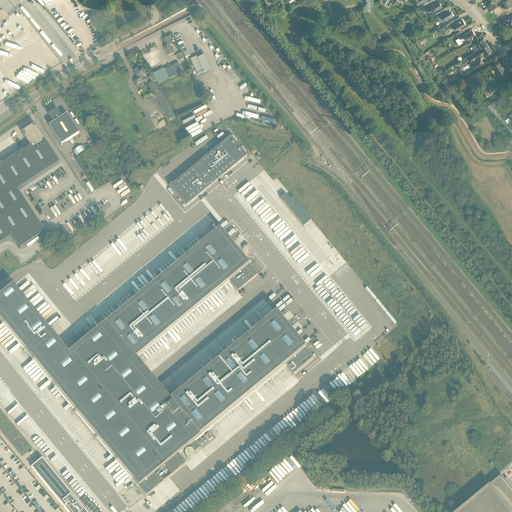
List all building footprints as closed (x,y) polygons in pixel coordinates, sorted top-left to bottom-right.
[(0,21),(16,10),(10,2),(9,2),(7,0),(0,5),(0,21)] [(425,7),(423,8),(426,13),(428,11),(431,9),(433,12),(437,9),(441,7),(439,4),(440,4),(437,0),(436,0),(435,0),(429,0),(424,4),(425,6),(425,7)] [(511,6),(511,0),(505,0),(503,2),(507,9),(511,6)] [(435,13),(438,19),(440,22),(442,21),(442,22),(446,20),(445,19),(448,18),(449,18),(454,15),(452,11),(451,11),(447,6),(448,5),(435,13)] [(335,20),(336,22),(350,13),(348,10),(335,20)] [(456,22),(455,19),(439,29),(441,33),(444,31),(445,32),(450,29),(449,28),(451,27),(452,28),(453,27),(455,26),(457,29),(466,24),(462,18),(456,22)] [(459,38),(455,40),(459,45),(467,40),(471,37),(476,35),(472,29),(467,32),(467,30),(468,29),(467,27),(462,29),(456,33),(459,38)] [(172,36),(164,40),(167,47),(165,48),(168,56),(175,53),(174,50),(176,49),(173,41),(174,41),(172,36)] [(477,41),(473,44),(477,50),(481,48),(488,43),(483,37),(479,40),(477,41)] [(477,50),(467,56),(470,60),(470,61),(484,53),(485,54),(486,54),(487,55),(488,53),(489,53),(488,52),(492,50),(488,43),(481,48),(477,50)] [(190,61),(196,74),(203,71),(204,73),(211,70),(205,56),(198,59),(197,57),(194,58),(195,59),(190,61)] [(467,56),(461,60),(463,64),(470,60),(467,56)] [(472,63),(475,68),(483,63),(481,58),(472,63)] [(492,65),(498,75),(505,70),(499,61),(492,65)] [(169,120),(176,116),(159,85),(183,72),(178,62),(149,77),(152,83),(149,84),(169,120)] [(22,85),(26,86),(36,80),(37,78),(38,78),(48,72),(49,69),(51,70),(52,66),(41,63),(40,65),(37,64),(36,65),(33,67),(33,68),(31,67),(30,69),(26,72),(25,72),(21,74),(21,76),(18,77),(16,82),(17,83),(16,85),(21,87),(22,85)] [(144,68),(135,71),(138,79),(135,80),(137,85),(148,80),(150,83),(151,83),(144,68)] [(505,70),(498,75),(504,84),(511,79),(505,70)] [(482,89),(485,94),(486,96),(499,88),(498,86),(498,85),(497,85),(500,83),(498,79),(482,89)] [(491,106),(487,108),(493,115),(493,114),(496,112),(491,106)] [(61,146),(79,134),(67,115),(62,118),(57,110),(48,115),(54,123),(49,126),(61,146)] [(25,131),(27,132),(23,135),(32,150),(0,171),(0,243),(11,236),(20,249),(45,232),(18,190),(60,163),(34,125),(25,131)] [(231,137),(170,187),(170,188),(178,197),(184,204),(186,207),(247,157),(231,138),(231,137)] [(77,156),(86,151),(83,145),(74,151),(77,156)] [(285,195),(280,199),(281,200),(286,207),(304,227),(311,221),(294,199),(293,199),(290,201),(285,195)] [(62,285),(73,299),(174,220),(162,205),(91,261),(92,262),(62,285)] [(0,297),(0,320),(97,438),(146,497),(186,465),(178,455),(187,448),(188,450),(189,449),(190,449),(191,449),(191,450),(192,450),(193,451),(194,452),(200,448),(195,442),(195,441),(286,366),(287,368),(293,376),(294,375),(312,360),(313,359),(276,314),(171,401),(136,360),(136,359),(229,282),(237,291),(238,291),(257,275),(220,230),(162,277),(69,354),(13,286),(12,287),(0,297)] [(31,254),(23,261),(25,264),(33,256),(31,254)] [(355,381),(368,370),(366,368),(365,369),(364,368),(366,367),(364,364),(361,367),(359,366),(353,372),(355,374),(351,377),(355,381)] [(42,460),(31,468),(32,469),(36,474),(67,511),(85,511),(45,462),(44,462),(42,460)] [(457,511),(511,511),(511,485),(507,479),(504,481),(500,477),(457,511)]
